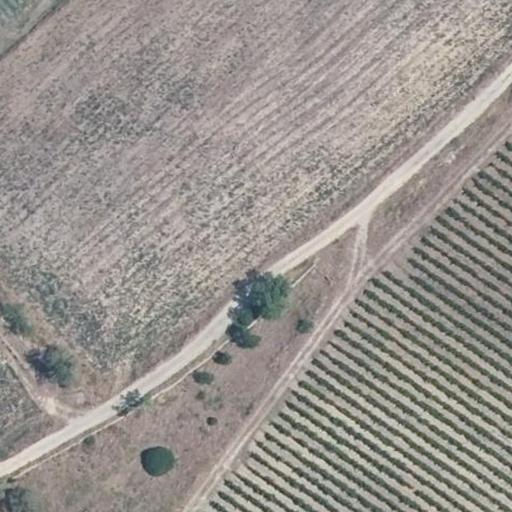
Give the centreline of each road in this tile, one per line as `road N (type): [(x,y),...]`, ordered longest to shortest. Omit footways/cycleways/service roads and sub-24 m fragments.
road 1 (track): [(0,473),(153,384),(401,180),(511,76)]
road 2 (track): [(0,336),(55,391),(76,429)]
